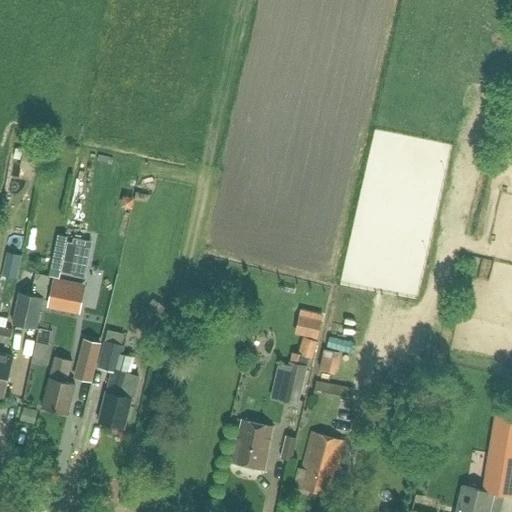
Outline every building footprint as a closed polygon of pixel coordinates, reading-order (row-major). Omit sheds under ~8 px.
[(2,276),(16,279),(21,255),(6,252),(2,276)] [(12,323),(36,328),(48,276),(35,273),(30,295),(18,292),(12,323)] [(49,300),(78,305),(82,283),(54,277),(49,300)] [(303,324),(299,334),(316,339),(319,329),(303,324)] [(0,341),(9,344),(12,329),(0,325),(0,341)] [(271,392),(281,394),(280,398),(298,402),(307,358),(311,359),(317,341),(303,337),(298,354),(291,353),(288,367),(277,365),(271,392)] [(124,427),(130,401),(133,401),(139,376),(130,373),(134,357),(121,354),(124,345),(104,340),(97,367),(112,371),(106,392),(105,392),(98,421),(124,427)] [(96,357),(94,357),(96,350),(84,347),(83,354),(82,354),(76,378),(90,381),(96,357)] [(335,374),(340,352),(323,348),(318,369),(335,374)] [(0,353),(0,396),(3,397),(12,356),(0,353)] [(71,361),(54,356),(41,407),(67,413),(74,384),(66,382),(71,361)] [(322,380),(321,382),(319,394),(351,400),(354,386),(322,380)] [(319,394),(321,382),(316,381),(313,393),(319,394)] [(376,431),(407,436),(409,436),(417,387),(384,381),(376,431)] [(511,418),(494,416),(482,490),(462,485),(455,511),(487,511),(492,492),(511,495),(511,418)] [(237,437),(236,437),(230,461),(264,469),(269,448),(268,448),(273,426),(242,419),(237,437)] [(302,469),(298,468),(293,485),(330,495),(344,440),(311,431),(302,469)] [(280,458),(292,461),(297,438),(285,435),(280,458)] [(383,498),(392,510),(403,503),(394,490),(383,498)]
